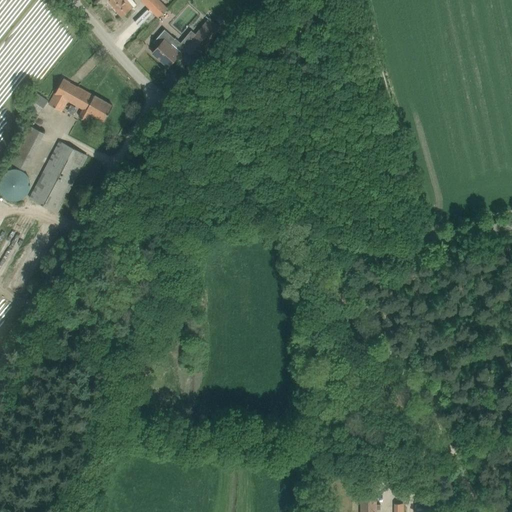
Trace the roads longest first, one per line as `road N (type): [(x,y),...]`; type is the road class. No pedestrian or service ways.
road 1 (track): [(335,234),(333,259),(483,511)]
road 2 (track): [(153,91),(0,365)]
road 3 (unclassified): [(335,234),(280,157),(153,91)]
road 4 (unclassified): [(335,234),(400,244),(511,222)]
road 5 (unclassified): [(69,0),(153,91)]
